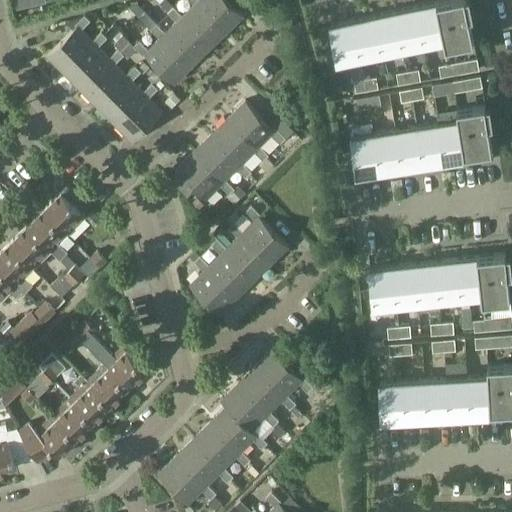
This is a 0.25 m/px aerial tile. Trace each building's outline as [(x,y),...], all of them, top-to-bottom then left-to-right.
[(165,0),(162,0),(159,4),(167,13),(173,7),(165,0)] [(189,0),(194,5),(224,35),(244,15),(228,0),(189,0)] [(245,0),(228,0),(240,11),(249,3),(245,0)] [(443,0),(436,2),(444,36),(446,47),(474,41),(465,0),(443,0)] [(424,40),(444,36),(436,2),(417,5),(424,40)] [(206,52),(224,35),(194,5),(182,17),(173,7),(167,13),(176,22),(206,52)] [(403,45),(424,40),(417,5),(395,10),(403,45)] [(146,9),(139,15),(152,28),(157,23),(158,22),(146,9)] [(381,49),(403,45),(395,10),(374,14),(381,49)] [(360,53),(381,49),(374,14),(353,19),(360,53)] [(63,71),(93,41),(82,30),(92,21),(87,16),(47,55),(63,71)] [(331,23),(334,38),(338,58),(360,53),(353,19),(331,23)] [(191,67),(206,52),(176,22),(166,32),(157,23),(152,28),(161,37),(191,67)] [(79,87),(109,57),(98,46),(108,37),(103,32),(93,41),(63,71),(79,87)] [(123,34),(114,44),(119,48),(120,50),(129,41),(123,34)] [(174,83),(191,67),(161,37),(150,48),(141,39),(135,44),(174,83)] [(334,38),(324,40),(328,60),(338,58),(334,38)] [(96,105),(126,75),(114,62),(123,53),(120,50),(119,48),(109,57),(79,87),(96,105)] [(449,63),(451,74),(479,69),(477,58),(449,63)] [(441,76),(451,74),(449,63),(439,65),(441,76)] [(112,121),(143,91),(131,80),(141,70),(136,65),(126,75),(96,105),(112,121)] [(408,70),(410,82),(421,80),(419,69),(408,70)] [(398,84),(410,82),(408,70),(396,73),(398,84)] [(453,80),(455,92),(482,87),(480,75),(453,80)] [(365,78),(367,90),(378,88),(376,76),(365,78)] [(356,92),(367,90),(365,78),(354,80),(356,92)] [(444,94),(455,92),(453,80),(442,82),(444,94)] [(143,91),(112,121),(132,141),(163,111),(147,96),(157,87),(152,82),(143,91)] [(411,88),(413,99),(424,97),(422,86),(411,88)] [(401,101),(413,99),(411,88),(399,90),(401,101)] [(368,96),(370,107),(381,105),(379,94),(368,96)] [(359,109),(370,107),(368,96),(357,98),(359,109)] [(229,116),(259,147),(271,135),(281,144),(285,140),(245,100),(229,116)] [(458,108),(465,154),(492,150),(485,104),(458,108)] [(444,157),(465,154),(458,108),(457,109),(458,119),(438,122),(444,157)] [(269,157),(259,147),(229,116),(211,134),(241,164),(254,151),(264,161),(267,158),(269,157)] [(422,160),(444,157),(438,122),(417,125),(422,160)] [(401,164),(422,160),(417,125),(395,129),(401,164)] [(379,167),(401,164),(395,129),(374,132),(379,167)] [(357,171),(379,167),(374,132),(352,135),(357,171)] [(251,174),(241,164),(211,134),(194,151),(224,181),(236,168),(246,178),(251,174)] [(354,150),(345,151),(347,167),(356,165),(354,150)] [(233,191),(224,181),(194,151),(176,168),(206,198),(219,185),(229,195),(233,191)] [(264,161),(259,166),(266,172),(274,165),(267,158),(264,161)] [(44,209),(68,233),(85,216),(73,203),(79,197),(67,186),(44,209)] [(197,197),(192,202),(199,208),(203,204),(197,197)] [(243,231),(273,261),(289,246),(259,216),(250,206),(245,210),(254,220),(243,231)] [(51,250),(68,233),(44,209),(27,226),(51,250)] [(234,212),(228,218),(234,223),(240,216),(234,212)] [(227,219),(223,223),(229,228),(234,223),(228,218),(227,219)] [(273,261),(243,231),(234,223),(229,228),(238,236),(226,248),(256,278),(273,261)] [(33,267),(51,250),(27,226),(10,243),(33,267)] [(212,234),(204,242),(210,248),(213,245),(218,240),(212,234)] [(256,278),(226,248),(218,240),(213,245),(221,253),(207,266),(238,297),(256,278)] [(24,277),(33,267),(10,243),(0,252),(0,267),(23,291),(25,293),(33,285),(24,277)] [(100,266),(107,260),(97,251),(91,257),(100,266)] [(193,252),(189,256),(194,261),(198,257),(193,252)] [(478,256),(483,301),(511,298),(506,253),(478,256)] [(482,301),(483,301),(478,256),(457,258),(460,293),(481,291),(482,301)] [(238,297),(207,266),(198,257),(194,261),(203,270),(190,284),(220,315),(238,297)] [(439,296),(460,293),(457,258),(435,260),(439,296)] [(417,298),(439,296),(435,260),(414,263),(417,298)] [(69,269),(79,279),(86,272),(76,263),(69,269)] [(396,300),(417,298),(414,263),(392,265),(396,300)] [(363,304),(396,300),(392,265),(370,267),(372,288),(361,289),(363,304)] [(17,298),(23,291),(0,267),(0,300),(10,290),(17,298)] [(61,292),(72,281),(67,277),(56,287),(61,292)] [(38,306),(41,309),(49,316),(55,310),(45,300),(38,306)] [(470,307),(462,307),(464,328),(474,328),(473,320),(471,320),(470,307)] [(25,340),(49,316),(41,309),(36,314),(35,313),(17,330),(25,340)] [(511,316),(485,319),(486,330),(511,328),(511,316)] [(474,331),(486,330),(485,319),(473,320),(474,331)] [(8,320),(0,327),(0,328),(6,334),(14,327),(8,320)] [(136,348),(130,354),(122,345),(114,354),(94,333),(97,330),(87,320),(74,332),(84,342),(105,363),(128,387),(152,364),(136,348)] [(442,322),(443,334),(454,333),(453,321),(442,322)] [(431,334),(443,334),(442,322),(430,323),(431,334)] [(388,338),(400,337),(399,325),(387,326),(388,338)] [(399,325),(400,337),(411,336),(410,325),(399,325)] [(78,348),(84,342),(74,332),(68,338),(78,348)] [(511,333),(486,336),(487,347),(511,345),(511,333)] [(476,348),(487,347),(486,336),(475,337),(476,348)] [(443,339),(444,351),(455,350),(455,338),(443,339)] [(433,352),(444,351),(443,339),(432,340),(433,352)] [(400,343),(401,354),(412,353),(411,342),(400,343)] [(389,355),(401,354),(400,343),(388,344),(389,355)] [(256,365),(286,395),(303,378),(299,382),(308,391),(321,379),(300,357),(290,366),(273,348),(256,365)] [(43,369),(54,380),(60,374),(58,371),(65,364),(53,351),(42,362),(46,366),(43,369)] [(111,404),(128,387),(105,363),(88,380),(111,404)] [(511,363),(488,365),(491,410),(511,409),(511,363)] [(296,406),(286,395),(256,365),(238,383),(268,413),(279,402),(290,412),(296,406)] [(469,412),(491,410),(488,365),(487,365),(488,375),(467,376),(469,412)] [(54,380),(43,369),(26,386),(37,397),(54,380)] [(111,404),(88,380),(81,373),(73,381),(80,387),(70,396),(94,421),(111,404)] [(447,413),(469,412),(467,376),(446,377),(447,413)] [(426,414),(447,413),(446,377),(424,378),(426,414)] [(404,415),(426,414),(424,378),(402,380),(404,415)] [(382,416),(404,415),(402,380),(380,381),(382,416)] [(277,423),(268,413),(238,383),(221,400),(226,406),(251,429),(262,418),(272,428),(277,423)] [(30,403),(37,397),(26,386),(20,392),(30,403)] [(77,438),(94,421),(70,396),(53,413),(77,438)] [(267,445),(251,429),(226,406),(210,422),(239,452),(252,439),(263,450),(267,445)] [(59,455),(77,438),(53,413),(36,431),(28,423),(19,430),(39,463),(57,452),(59,455)] [(249,462),(239,452),(210,422),(192,439),(222,469),(234,457),(244,467),(249,462)] [(277,423),(272,428),(281,437),(286,432),(277,423)] [(0,471),(16,467),(15,461),(27,458),(24,444),(19,430),(8,433),(10,440),(0,442),(0,471)] [(192,439),(175,456),(205,486),(218,473),(227,483),(232,479),(222,469),(192,439)] [(215,496),(175,456),(158,473),(188,503),(201,490),(211,500),(214,497),(215,496)] [(251,466),(247,471),(252,477),(257,472),(251,466)] [(271,476),(267,481),(273,487),(278,482),(271,476)] [(268,511),(298,511),(303,508),(279,483),(264,497),(274,507),(268,511)] [(211,500),(207,503),(215,511),(221,504),(214,497),(211,500)] [(249,511),(239,502),(234,507),(239,511),(249,511)]
